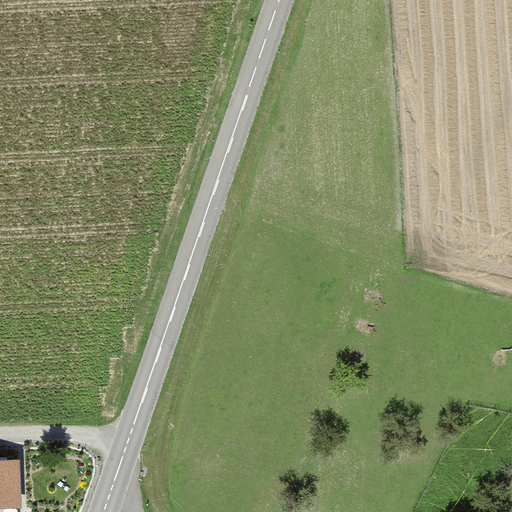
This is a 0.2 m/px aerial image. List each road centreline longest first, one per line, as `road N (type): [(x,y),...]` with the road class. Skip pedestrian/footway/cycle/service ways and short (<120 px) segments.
road 1 (tertiary): [(106,511),(281,0)]
road 2 (track): [(132,433),(0,436)]
